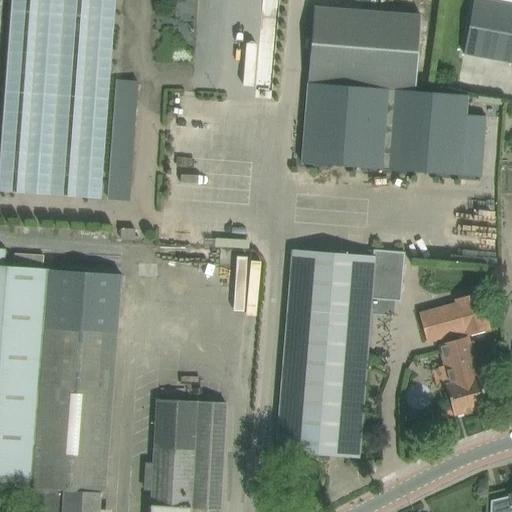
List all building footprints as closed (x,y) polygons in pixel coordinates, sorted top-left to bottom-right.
[(19,0),(5,191),(107,199),(122,0),(19,0)] [(511,0),(473,0),(463,56),(511,64),(511,0)] [(421,15),(314,7),(301,163),(481,178),(486,117),(467,115),(469,95),(415,90),(421,15)] [(136,239),(136,229),(122,228),(121,239),(136,239)] [(99,511),(101,493),(106,493),(122,274),(4,266),(5,249),(0,248),(0,486),(34,489),(32,511),(99,511)] [(359,458),(375,256),(290,250),(277,452),(359,458)] [(258,263),(250,263),(248,315),(257,315),(258,263)] [(440,345),(470,336),(491,331),(480,292),(454,300),(455,303),(419,313),(427,343),(439,340),(440,344),(440,345)] [(447,387),(454,415),(489,406),(470,336),(440,345),(440,344),(437,344),(442,361),(447,382),(446,382),(447,387)] [(191,511),(192,509),(221,510),(226,403),(159,399),(155,463),(153,491),(151,511),(191,511)]
